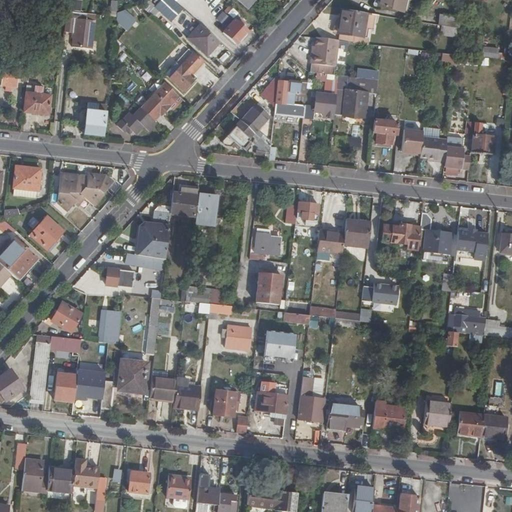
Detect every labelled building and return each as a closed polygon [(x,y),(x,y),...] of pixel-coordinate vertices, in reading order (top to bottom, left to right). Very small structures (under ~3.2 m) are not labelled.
[(236,0),(246,9),(254,0),(236,0)] [(403,0),(379,0),(379,5),(401,10),(403,0)] [(140,6),(151,17),(157,10),(148,2),(143,4),(140,6)] [(122,8),(114,21),(128,30),(136,18),(122,8)] [(366,12),(342,9),(338,33),(361,37),(363,27),(366,12)] [(374,14),(366,12),(363,27),(371,29),(374,14)] [(444,25),(460,27),(461,18),(441,16),(440,24),(444,25)] [(66,18),(64,33),(74,34),(72,48),(91,50),(94,22),(66,18)] [(234,18),(222,33),(235,45),(248,30),(234,18)] [(211,52),(219,43),(200,25),(187,39),(205,54),(209,50),(211,52)] [(443,33),(459,36),(460,27),(444,25),(443,33)] [(336,76),(339,62),(342,42),(333,41),(320,39),(318,50),(318,56),(314,55),(313,64),(314,65),(312,73),(336,76)] [(346,62),(349,42),(342,42),(339,62),(346,62)] [(482,57),(504,59),(505,48),(483,46),(482,57)] [(191,77),(203,64),(189,51),(167,76),(184,92),(195,80),(191,77)] [(423,59),(431,60),(432,52),(423,51),(423,59)] [(457,58),(457,54),(443,53),(442,60),(446,60),(445,64),(456,65),(456,64),(457,58)] [(18,72),(4,70),(2,86),(16,88),(18,72)] [(263,93),(276,106),(278,80),(279,77),(277,76),(263,93)] [(378,93),(379,81),(361,79),(361,84),(348,83),(345,115),(365,117),(368,92),(378,93)] [(304,117),(308,83),(303,82),(278,80),(276,106),(275,109),(275,114),(304,117)] [(166,105),(176,95),(164,84),(147,102),(141,96),(135,102),(153,119),(158,113),(161,116),(169,107),(166,105)] [(317,97),(316,105),(315,111),(334,113),(336,94),(317,92),(317,97)] [(50,96),(26,93),(24,113),(48,115),(50,96)] [(271,114),(274,112),(260,100),(258,102),(271,114)] [(271,145),(274,122),(268,121),(267,134),(260,128),(271,114),(258,102),(242,119),(271,145)] [(85,134),(103,136),(106,112),(97,111),(98,104),(88,103),(85,134)] [(147,131),(155,123),(140,108),(132,117),(128,113),(121,121),(120,120),(115,125),(122,132),(124,130),(127,132),(129,130),(133,134),(142,126),(147,131)] [(384,113),(376,112),(375,120),(383,121),(384,113)] [(365,117),(345,115),(344,122),(364,124),(365,117)] [(270,157),(271,145),(242,119),(222,141),(227,145),(231,145),(233,144),(235,141),(238,143),(243,147),(244,146),(248,141),(253,135),(255,137),(254,141),(258,145),(258,153),(265,154),(265,156),(270,157)] [(383,121),(375,120),(374,132),(372,142),(376,143),(393,145),(395,135),(397,135),(398,123),(383,121)] [(445,160),(447,145),(448,138),(440,137),(440,128),(424,126),(424,131),(421,152),(421,155),(437,157),(437,159),(445,160)] [(421,152),(424,131),(405,129),(403,150),(421,152)] [(494,155),(497,137),(475,134),(473,153),(494,155)] [(470,168),(471,155),(464,154),(465,147),(447,145),(445,160),(445,166),(470,168)] [(36,192),(38,192),(40,170),(16,168),(13,189),(15,190),(36,192)] [(59,185),(51,184),(49,203),(63,216),(67,211),(76,202),(78,204),(84,199),(92,207),(112,184),(104,177),(89,175),(87,176),(87,181),(84,181),(84,179),(76,178),(77,176),(60,174),(59,185)] [(178,194),(173,194),(172,207),(171,213),(196,217),(200,189),(180,186),(178,194)] [(35,198),(36,192),(15,190),(14,196),(35,198)] [(213,198),(213,192),(201,190),(197,224),(216,226),(217,213),(219,213),(220,199),(213,198)] [(319,205),(299,203),(298,206),(297,219),(320,222),(321,215),(318,214),(319,205)] [(171,213),(172,207),(160,205),(154,212),(152,223),(152,225),(146,225),(140,228),(136,255),(145,257),(158,260),(165,261),(166,258),(168,241),(171,213)] [(297,219),(298,206),(288,205),(286,224),(296,225),(297,219)] [(428,214),(423,213),(421,228),(421,230),(427,231),(425,253),(432,254),(432,256),(442,257),(442,255),(451,255),(453,232),(432,230),(432,220),(428,214)] [(45,218),(30,235),(47,251),(63,233),(45,218)] [(0,233),(16,231),(4,220),(0,221),(0,233)] [(137,226),(133,255),(136,255),(140,228),(146,225),(152,225),(152,223),(144,221),(137,226)] [(347,222),(345,234),(344,246),(369,248),(372,225),(347,222)] [(392,244),(393,227),(385,226),(382,242),(392,244)] [(392,244),(396,244),(408,246),(411,227),(400,226),(400,228),(393,227),(392,244)] [(421,230),(421,228),(411,227),(408,246),(396,244),(396,249),(419,251),(421,230)] [(255,252),(280,255),(282,240),(271,239),(272,230),(258,229),(255,252)] [(345,234),(321,231),(318,253),(343,255),(344,246),(345,234)] [(478,235),(459,233),(456,258),(486,261),(489,236),(478,235)] [(500,254),(511,255),(511,234),(503,233),(500,254)] [(13,240),(0,254),(0,264),(11,274),(17,280),(35,259),(13,240)] [(168,241),(166,258),(173,258),(175,241),(168,241)] [(133,255),(126,254),(125,262),(143,265),(144,263),(145,257),(136,255),(133,255)] [(145,257),(144,263),(157,266),(158,260),(145,257)] [(0,285),(11,274),(0,264),(0,285)] [(117,286),(116,294),(124,295),(133,296),(134,272),(108,269),(106,285),(117,286)] [(76,287),(92,295),(100,279),(84,271),(76,287)] [(259,274),(255,304),(279,306),(282,277),(259,274)] [(452,292),(453,291),(454,275),(444,274),(443,290),(452,292)] [(400,284),(362,283),(361,302),(399,304),(400,284)] [(187,288),(185,302),(195,303),(196,289),(187,288)] [(196,289),(195,303),(209,304),(211,291),(196,289)] [(223,291),(213,290),(212,304),(221,305),(223,291)] [(153,299),(150,324),(158,325),(159,313),(160,307),(160,306),(161,300),(153,299)] [(232,307),(211,304),(210,304),(209,313),(231,316),(232,307)] [(69,332),(80,315),(62,305),(52,322),(69,332)] [(310,316),(333,317),(333,308),(310,307),(310,316)] [(450,316),(448,332),(449,332),(458,333),(459,333),(485,336),(487,320),(480,320),(481,312),(457,309),(456,317),(450,316)] [(99,310),(98,342),(118,343),(119,310),(99,310)] [(286,313),(279,313),(279,322),(298,324),(299,315),(286,313)] [(299,315),(298,324),(309,325),(311,316),(302,315),(299,315)] [(334,319),(322,317),(311,316),(309,328),(332,331),(334,319)] [(335,319),(334,326),(359,328),(360,322),(335,319)] [(493,337),(511,339),(511,329),(500,328),(501,322),(487,320),(485,336),(493,337)] [(154,355),(158,325),(150,324),(146,354),(154,355)] [(248,350),(250,330),(228,327),(227,331),(223,330),(222,338),(226,338),(225,347),(248,350)] [(266,329),(262,355),(291,360),(295,334),(266,329)] [(458,333),(449,332),(448,346),(456,347),(458,333)] [(80,348),(81,341),(50,337),(50,343),(49,351),(63,353),(64,346),(80,348)] [(29,400),(43,402),(49,351),(50,343),(36,342),(29,400)] [(115,366),(113,382),(119,383),(118,389),(143,392),(146,364),(122,361),(121,367),(115,366)] [(0,395),(3,400),(21,390),(11,372),(0,377),(0,395)] [(149,399),(174,402),(176,381),(167,380),(167,374),(152,373),(149,399)] [(53,400),(72,402),(75,377),(62,375),(61,382),(55,381),(53,400)] [(173,409),(199,412),(201,387),(189,386),(189,379),(176,378),(176,381),(174,402),(173,409)] [(301,396),(299,409),(298,421),(317,423),(320,400),(318,400),(320,382),(303,381),(301,396)] [(109,410),(113,384),(103,383),(100,409),(109,410)] [(261,394),(264,394),(274,395),(275,385),(262,383),(261,394)] [(237,412),(239,393),(216,391),(213,416),(221,417),(221,424),(225,424),(226,418),(234,418),(234,412),(237,412)] [(255,411),(262,412),(264,394),(261,394),(257,393),(255,411)] [(264,394),(262,412),(287,414),(288,397),(286,397),(276,396),(274,395),(264,394)] [(426,402),(451,405),(452,398),(427,395),(426,402)] [(376,402),(372,428),(403,432),(405,409),(393,407),(385,406),(385,403),(376,402)] [(424,425),(449,427),(451,405),(426,402),(424,425)] [(357,425),(359,410),(359,408),(328,405),(326,428),(344,430),(344,426),(357,427),(357,425)] [(484,416),(481,437),(504,440),(507,419),(498,418),(499,408),(485,406),(484,416)] [(273,425),(284,426),(285,414),(274,414),(273,425)] [(458,435),(481,438),(481,437),(484,416),(460,414),(458,435)] [(237,434),(246,435),(247,420),(238,419),(237,434)] [(26,460),(27,444),(19,444),(16,469),(24,470),(26,460)] [(76,459),(75,469),(74,471),(73,486),(98,488),(99,478),(100,468),(86,467),(87,460),(76,459)] [(44,462),(26,460),(24,470),(22,490),(47,493),(47,490),(49,476),(42,475),(44,462)] [(219,480),(221,464),(214,464),(212,479),(219,480)] [(243,466),(236,466),(235,478),(242,479),(243,466)] [(74,471),(50,468),(49,476),(47,490),(72,493),(73,486),(74,471)] [(113,469),(111,481),(119,483),(121,470),(113,469)] [(148,495),(150,475),(131,473),(129,492),(148,495)] [(209,475),(199,474),(196,504),(210,506),(208,511),(228,511),(229,502),(235,503),(235,497),(207,494),(209,475)] [(175,478),(176,476),(168,475),(165,497),(188,499),(190,480),(175,478)] [(106,479),(99,478),(98,488),(97,499),(104,500),(106,479)] [(371,511),(372,507),(374,490),(355,488),(352,511),(371,511)] [(274,493),(248,490),(246,505),(275,509),(277,493),(274,493)] [(277,493),(275,509),(275,511),(279,511),(294,511),(296,495),(277,492),(277,493)] [(346,511),(348,498),(323,494),(320,511),(346,511)] [(418,511),(420,499),(400,496),(398,511),(418,511)]
